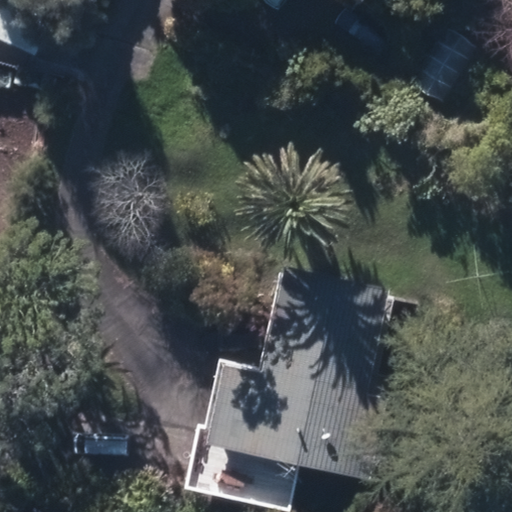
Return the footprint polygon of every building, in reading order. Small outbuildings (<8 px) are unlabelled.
[(0,0),(0,46),(33,63),(58,16),(26,0),(0,0)] [(336,0),(358,17),(370,0),(336,0)] [(410,93),(440,113),(478,53),(446,33),(410,93)] [(179,102),(283,135),(294,95),(190,64),(179,102)] [(191,487),(292,508),(297,480),(369,495),(386,409),(367,406),(388,300),(282,277),(260,382),(219,374),(206,437),(202,437),(191,487)]
